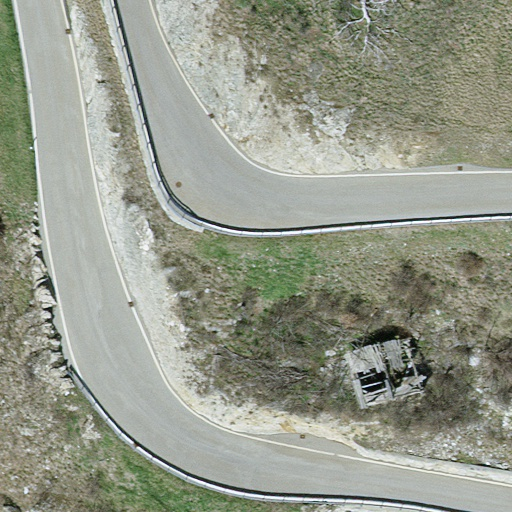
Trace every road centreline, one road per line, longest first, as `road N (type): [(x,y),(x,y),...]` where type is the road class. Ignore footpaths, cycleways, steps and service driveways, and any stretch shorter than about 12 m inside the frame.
road 1 (tertiary): [(511,505),(226,458),(180,438),(149,411),(116,369),(97,314),(72,214),(38,0)]
road 2 (tertiary): [(131,0),(182,135),(204,174),(225,191),(274,202),(511,194)]
